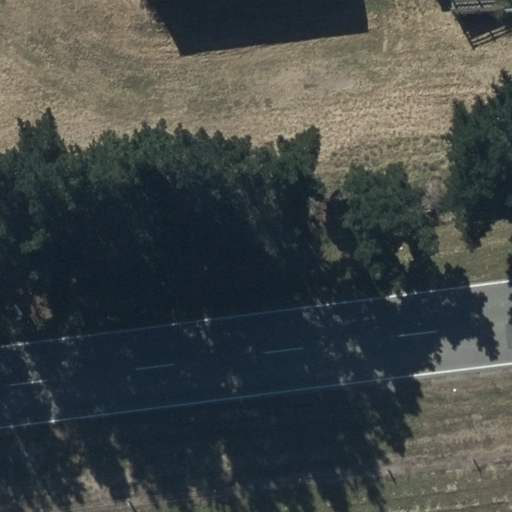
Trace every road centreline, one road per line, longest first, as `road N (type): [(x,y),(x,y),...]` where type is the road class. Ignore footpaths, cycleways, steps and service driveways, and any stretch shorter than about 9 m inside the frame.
road 1 (track): [(511,73),(466,59),(234,85),(155,84),(45,30),(19,0)]
road 2 (tertiary): [(0,387),(511,323)]
